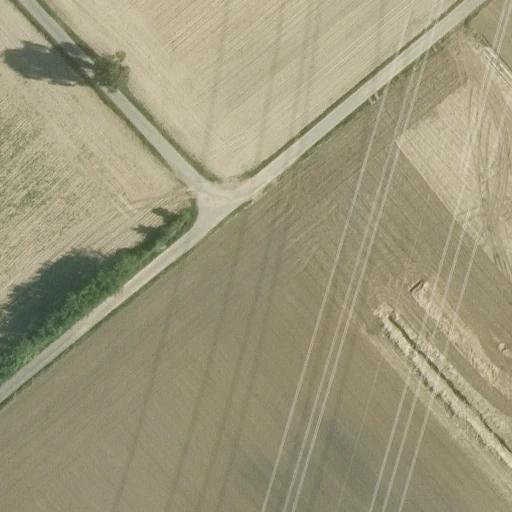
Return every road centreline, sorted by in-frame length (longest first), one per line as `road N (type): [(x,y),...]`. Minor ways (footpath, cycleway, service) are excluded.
road 1 (unclassified): [(221,214),(478,0)]
road 2 (unclassified): [(221,214),(21,0)]
road 3 (unclassified): [(0,395),(221,214)]
